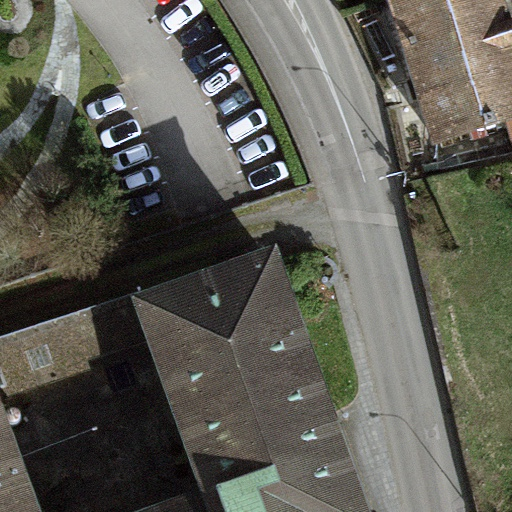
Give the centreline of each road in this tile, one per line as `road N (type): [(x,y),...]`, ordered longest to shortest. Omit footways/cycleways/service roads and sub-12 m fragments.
road 1 (primary): [(431,511),(358,197),(312,66),(279,0)]
road 2 (track): [(358,197),(0,318)]
